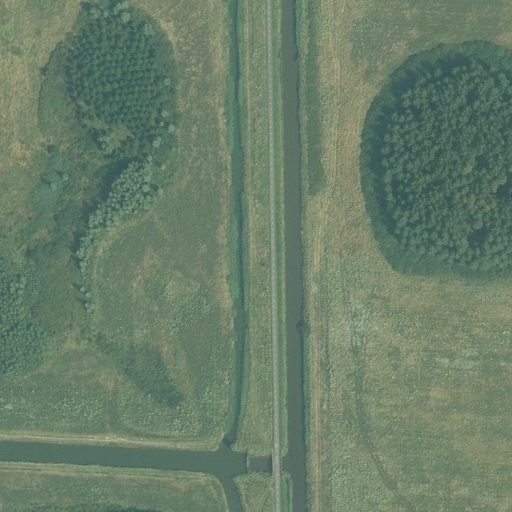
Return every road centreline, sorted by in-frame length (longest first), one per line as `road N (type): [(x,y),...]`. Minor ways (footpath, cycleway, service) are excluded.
road 1 (track): [(315,0),(320,511)]
road 2 (track): [(276,450),(264,442),(258,0)]
road 3 (track): [(214,511),(208,485),(0,473)]
